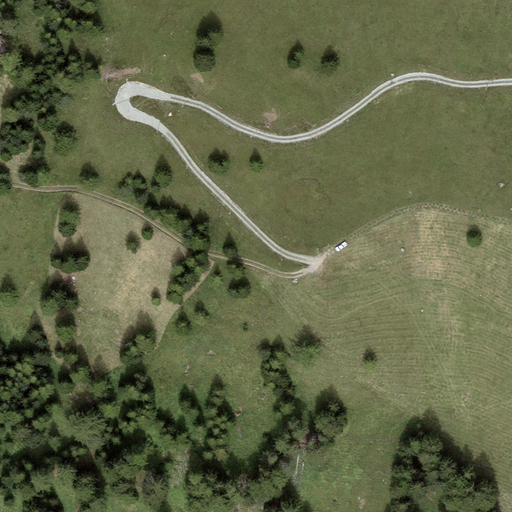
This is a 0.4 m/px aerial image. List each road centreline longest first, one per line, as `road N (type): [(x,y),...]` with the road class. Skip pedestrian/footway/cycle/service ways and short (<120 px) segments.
road 1 (track): [(285,275),(199,250),(135,210),(83,190),(0,181)]
road 2 (track): [(511,223),(433,205),(404,209),(285,275)]
